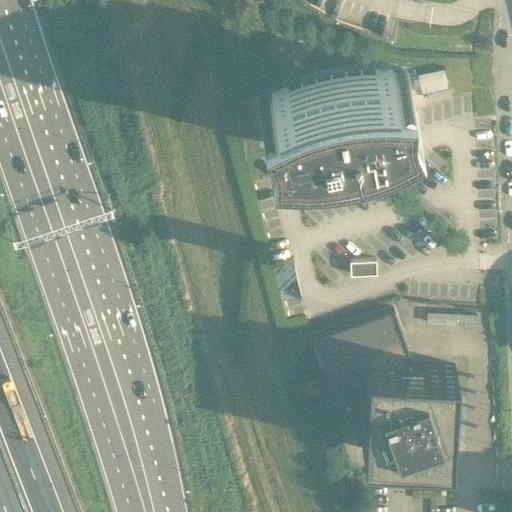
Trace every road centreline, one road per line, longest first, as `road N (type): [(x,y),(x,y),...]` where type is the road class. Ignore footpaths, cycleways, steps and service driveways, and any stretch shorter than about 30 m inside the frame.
road 1 (motorway): [(149,511),(122,408),(0,59)]
road 2 (motorway): [(48,511),(0,383)]
road 3 (unclassified): [(511,127),(511,0)]
